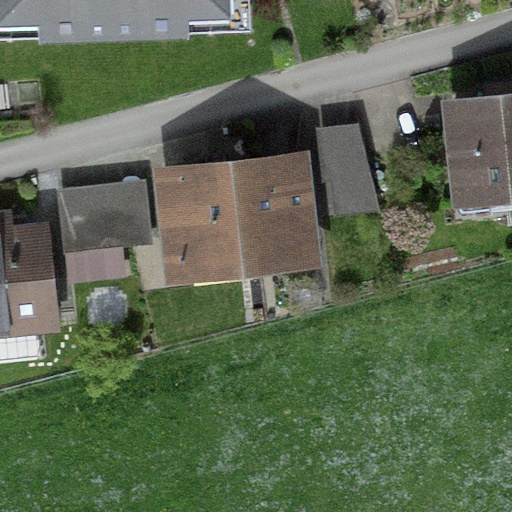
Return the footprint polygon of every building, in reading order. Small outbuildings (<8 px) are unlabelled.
[(232,0),(0,0),(0,23),(233,19),(232,0)] [(511,83),(427,92),(438,198),(511,189),(511,83)] [(347,119),(306,124),(316,207),(357,203),(347,119)] [(290,143),(134,164),(150,277),(306,256),(290,143)] [(64,182),(48,184),(55,247),(123,238),(115,176),(96,178),(64,182)] [(35,214),(0,218),(0,325),(48,320),(35,214)]
